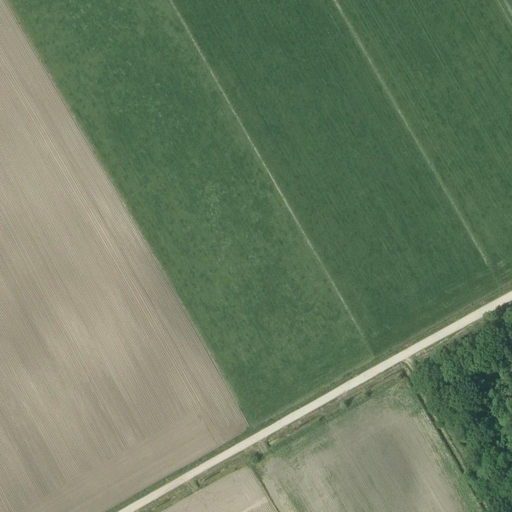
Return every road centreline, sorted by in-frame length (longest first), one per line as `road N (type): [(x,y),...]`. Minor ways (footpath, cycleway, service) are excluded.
road 1 (track): [(400,357),(127,511)]
road 2 (track): [(400,357),(491,511)]
road 3 (track): [(511,294),(400,357)]
